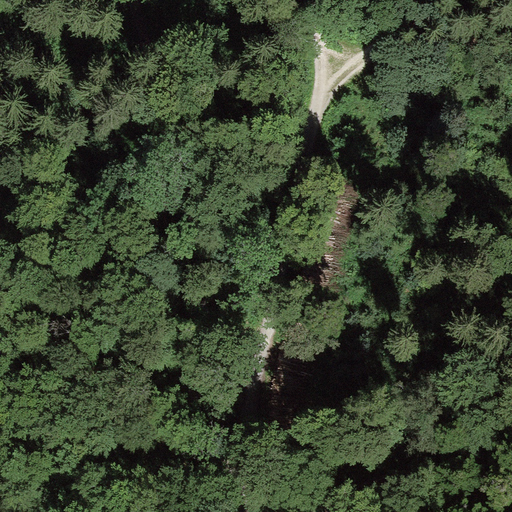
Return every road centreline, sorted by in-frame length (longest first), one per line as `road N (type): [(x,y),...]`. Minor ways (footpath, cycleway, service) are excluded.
road 1 (track): [(133,0),(195,220),(197,411),(235,511)]
road 2 (track): [(251,511),(259,371),(325,92)]
road 3 (track): [(307,511),(342,489),(511,465)]
road 4 (track): [(325,92),(440,0)]
